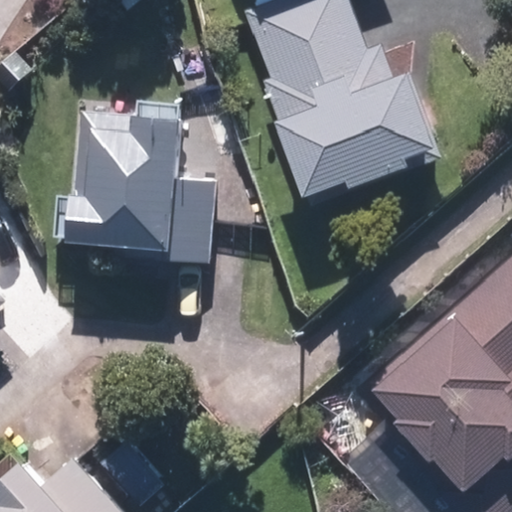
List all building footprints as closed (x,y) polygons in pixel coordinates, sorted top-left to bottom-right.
[(359,0),(310,0),(261,19),(283,74),(274,78),(298,140),(304,138),(325,191),(366,175),(369,183),(428,160),(425,152),(451,142),(426,79),(412,84),(402,59),(385,66),(359,0)] [(216,260),(221,175),(197,174),(201,112),(88,106),(81,253),(216,260)] [(511,260),(441,329),(439,327),(386,378),(418,410),(415,414),(486,487),(511,461),(511,260)] [(0,266),(0,320),(27,298),(0,266)] [(138,511),(82,455),(61,476),(39,454),(6,487),(15,497),(0,511),(138,511)]
